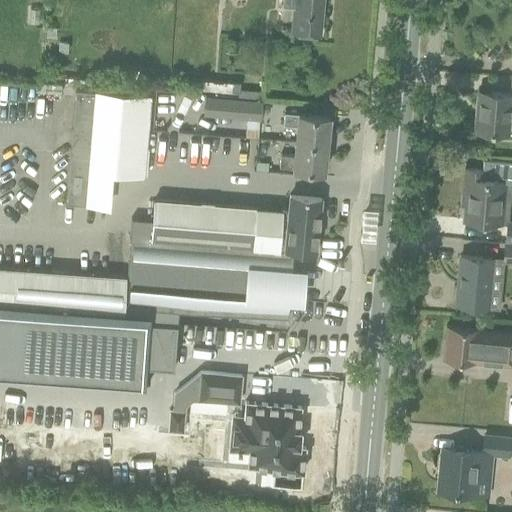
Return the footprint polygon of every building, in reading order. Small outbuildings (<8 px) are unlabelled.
[(283,0),(283,6),(292,6),(289,32),(320,35),(323,0),(283,0)] [(511,75),(510,75),(509,92),(478,90),(474,129),(506,132),(509,102),(511,102),(511,75)] [(136,85),(148,86),(149,79),(137,78),(136,85)] [(109,172),(143,175),(150,97),(82,91),(75,91),(67,202),(74,203),(107,205),(109,172)] [(260,119),(262,102),(229,99),(227,116),(260,119)] [(295,123),(294,140),(326,143),(329,116),(282,111),(281,122),(295,123)] [(326,143),(294,140),(293,152),(292,154),(280,153),(278,166),(304,168),(323,171),(326,143)] [(464,168),(461,196),(465,197),(463,220),(499,223),(502,180),(511,180),(511,161),(483,159),(482,170),(464,168)] [(267,171),(267,162),(255,161),(254,170),(267,171)] [(286,194),(285,208),(281,250),(293,251),(315,253),(316,244),(321,197),(301,196),(286,194)] [(125,296),(124,304),(178,308),(288,317),(289,300),(298,300),(300,268),(292,268),(293,251),(281,250),(285,208),(153,198),(151,222),(132,221),(131,232),(130,232),(126,275),(125,295),(125,296)] [(377,209),(363,209),(361,239),(376,240),(377,209)] [(511,260),(511,244),(505,244),(503,260),(511,260)] [(456,303),(476,305),(487,305),(491,257),(460,255),(456,303)] [(0,265),(0,306),(124,315),(124,304),(125,296),(125,295),(126,275),(0,265)] [(0,371),(141,382),(141,380),(140,380),(141,366),(155,367),(174,368),(174,367),(178,308),(124,304),(124,315),(0,306),(0,371)] [(511,347),(511,331),(446,325),(442,358),(495,363),(496,352),(511,354),(511,347)] [(174,367),(174,368),(155,367),(202,420),(233,422),(229,463),(305,469),(307,445),(301,445),(302,429),(300,429),(302,405),(266,402),(268,376),(198,370),(186,381),(174,367)] [(440,490),(460,491),(460,494),(489,497),(494,454),(511,455),(511,437),(483,435),(482,449),(442,447),(440,490)]
